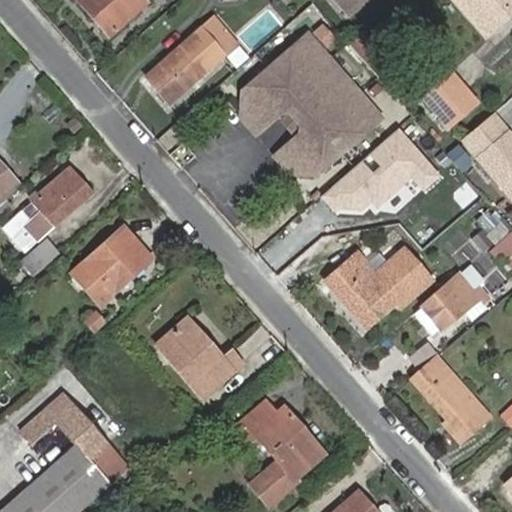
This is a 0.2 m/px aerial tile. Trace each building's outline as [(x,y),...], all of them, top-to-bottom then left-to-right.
[(77,0),(110,37),(146,5),(142,0),(77,0)] [(336,0),(350,15),(366,0),(336,0)] [(511,0),(457,0),(488,34),(511,12),(511,0)] [(401,35),(412,49),(444,22),(432,9),(401,35)] [(223,55),(237,42),(215,17),(201,30),(223,55)] [(147,77),(170,103),(223,55),(201,30),(147,77)] [(316,174),(381,117),(357,90),(354,92),(329,63),(332,61),(308,34),(243,91),(241,116),(256,134),(286,108),(291,113),(300,124),(306,130),(276,156),(291,172),(316,174)] [(448,127),(464,114),(437,84),(422,96),(448,127)] [(283,120),(292,131),(300,124),(291,113),(283,120)] [(511,136),(509,134),(480,159),(511,195),(511,136)] [(386,160),(400,177),(422,157),(408,140),(386,160)] [(0,202),(18,186),(0,165),(0,202)] [(458,198),(469,189),(451,167),(439,176),(458,198)] [(61,224),(58,221),(91,191),(71,169),(23,211),(30,220),(22,226),(25,230),(35,242),(37,245),(61,224)] [(74,273),(99,304),(145,263),(132,249),(138,243),(124,227),(74,273)] [(511,258),(511,259),(511,229),(511,230),(488,251),(495,260),(500,257),(505,263),(511,258)] [(26,249),(35,242),(25,230),(16,237),(26,249)] [(24,262),(34,273),(57,253),(47,241),(24,262)] [(145,263),(150,258),(138,243),(132,249),(145,263)] [(396,301),(400,306),(430,281),(405,253),(390,266),(392,270),(379,281),(357,256),(327,281),(367,327),(396,301)] [(458,316),(468,308),(479,299),(483,303),(488,299),(480,288),(475,292),(460,274),(422,307),(442,331),(458,316)] [(358,334),(367,327),(327,281),(320,288),(358,334)] [(468,308),(479,322),(491,312),(483,303),(479,299),(468,308)] [(433,338),(442,331),(422,307),(413,315),(433,338)] [(87,320),(95,330),(105,321),(98,311),(87,320)] [(217,339),(194,313),(189,317),(211,344),(217,339)] [(209,393),(249,359),(237,344),(228,352),(217,339),(211,344),(189,317),(164,339),(209,393)] [(461,442),(489,417),(438,358),(412,380),(447,420),(445,423),(461,442)] [(79,511),(113,483),(92,458),(106,446),(61,396),(20,431),(31,444),(56,423),(76,446),(0,511),(79,511)] [(294,479),(322,455),(283,408),(275,415),(265,403),(239,424),(252,440),(257,435),(277,461),(250,484),(268,506),(296,482),(294,479)] [(333,511),(375,511),(358,491),(333,511)]
